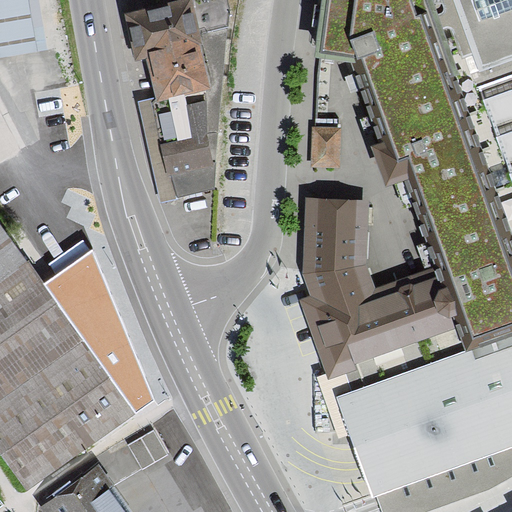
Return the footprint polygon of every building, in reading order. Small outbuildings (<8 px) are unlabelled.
[(26,0),(0,0),(0,55),(34,51),(26,0)] [(325,0),(320,53),(343,55),(446,65),(449,35),(451,0),(325,0)] [(461,94),(471,116),(511,101),(511,0),(451,0),(449,35),(461,94)] [(211,91),(192,2),(126,16),(136,65),(147,63),(155,103),(211,91)] [(343,55),(375,121),(461,94),(449,35),(446,65),(343,55)] [(375,121),(412,213),(494,187),(471,116),(461,94),(375,121)] [(494,187),(511,214),(511,101),(471,116),(494,187)] [(219,191),(208,142),(206,105),(190,105),(192,139),(162,146),(152,104),(138,107),(161,204),(219,191)] [(339,126),(316,126),(316,156),(340,155),(339,126)] [(511,214),(494,187),(412,213),(440,267),(472,345),(511,329),(511,214)] [(380,486),(497,445),(472,345),(440,267),(380,287),(373,264),(375,199),(312,198),(309,271),(317,297),(309,300),(380,486)] [(0,311),(41,282),(0,225),(0,311)] [(83,244),(47,269),(55,281),(92,256),(83,244)] [(0,311),(0,451),(26,488),(134,411),(41,282),(0,311)] [(511,329),(472,345),(497,445),(511,439),(511,329)] [(151,431),(127,446),(141,470),(166,455),(151,431)] [(128,511),(97,470),(48,504),(53,511),(128,511)]
